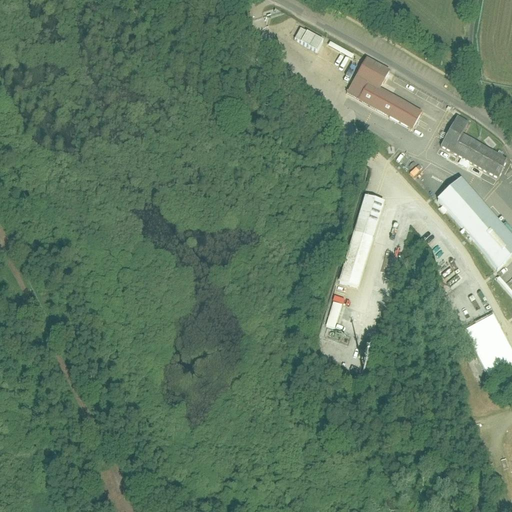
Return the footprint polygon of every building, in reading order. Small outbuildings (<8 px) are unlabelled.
[(316,45),(298,40),(294,54),(312,59),(316,45)] [(348,102),(408,137),(417,122),(378,99),(387,84),(365,72),(348,102)] [(322,113),(298,87),(286,98),(310,124),(322,113)] [(506,166),(464,144),(468,136),(452,127),(436,156),(495,187),(506,166)] [(511,260),(511,241),(461,183),(437,203),(497,273),(511,260)] [(383,212),(365,206),(355,234),(373,240),(383,212)]
